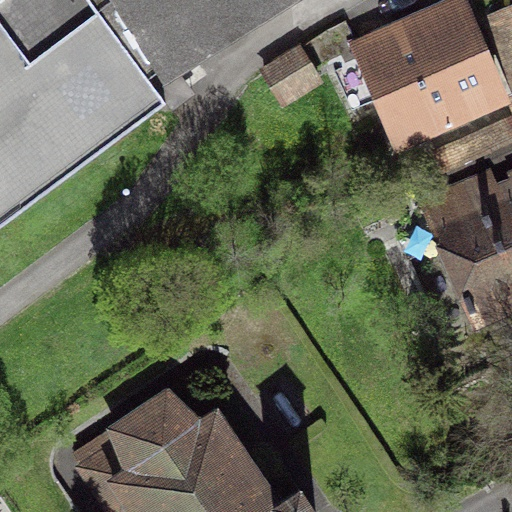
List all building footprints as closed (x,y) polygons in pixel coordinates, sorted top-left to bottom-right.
[(21,0),(0,16),(0,225),(165,102),(146,76),(158,67),(115,0),(21,0)] [(115,0),(158,67),(161,70),(171,62),(176,67),(283,0),(115,0)] [(396,143),(498,99),(458,6),(398,33),(394,22),(353,40),(360,58),(336,70),(348,106),(373,96),(396,143)] [(511,13),(486,25),(511,85),(511,13)] [(281,99),(318,76),(300,48),(264,70),(281,99)] [(435,148),(443,168),(511,138),(511,122),(509,116),(435,148)] [(511,170),(509,172),(511,179),(511,183),(498,190),(489,170),(448,188),(444,179),(419,192),(433,224),(400,239),(408,257),(440,242),(473,321),(511,304),(511,170)] [(125,511),(131,508),(133,511),(313,511),(297,488),(275,502),(215,411),(198,422),(166,392),(77,456),(114,511),(125,511)]
